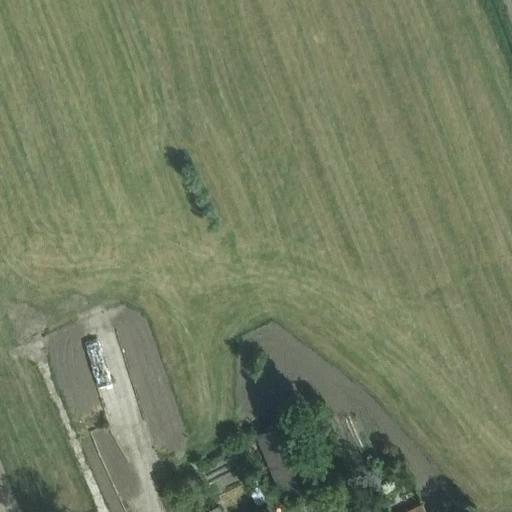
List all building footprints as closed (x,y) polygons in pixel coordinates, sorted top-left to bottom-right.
[(124,330),(96,340),(113,389),(126,385),(116,357),(132,352),(124,330)] [(254,431),(282,499),(322,482),(294,415),(254,431)] [(256,475),(244,481),(254,502),(266,496),(256,475)] [(426,511),(420,498),(391,511),(426,511)] [(217,503),(204,509),(205,511),(221,511),(217,503)]
